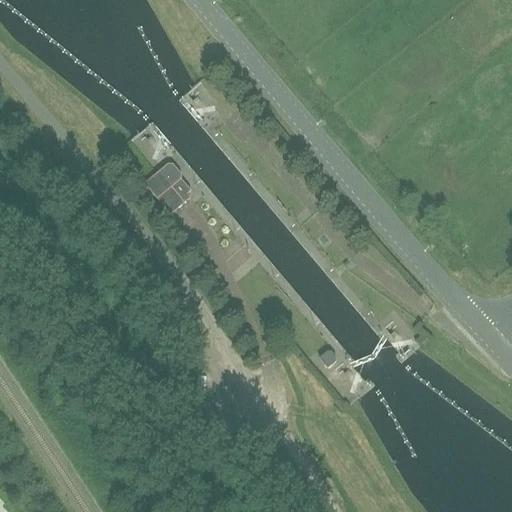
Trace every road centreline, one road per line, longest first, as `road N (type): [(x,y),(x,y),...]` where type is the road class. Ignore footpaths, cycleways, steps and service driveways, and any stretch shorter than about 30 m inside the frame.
road 1 (unclassified): [(334,511),(85,155),(0,55)]
road 2 (tertiary): [(482,335),(197,0)]
